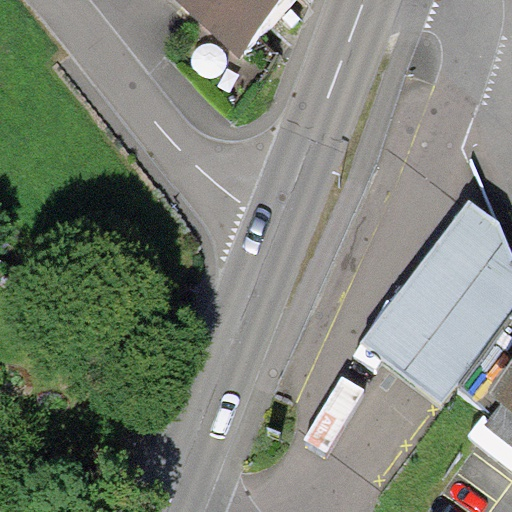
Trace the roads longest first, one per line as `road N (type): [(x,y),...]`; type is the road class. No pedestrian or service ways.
road 1 (residential): [(281,221),(247,206),(179,149),(58,0)]
road 2 (secondary): [(281,221),(167,511)]
road 3 (secondary): [(364,0),(281,221)]
